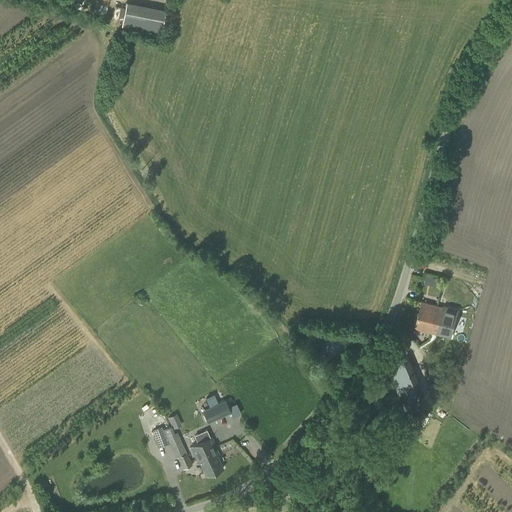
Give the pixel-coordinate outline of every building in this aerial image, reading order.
[(126,27),(165,35),(170,9),(130,2),(126,27)] [(114,5),(112,17),(127,19),(129,7),(114,5)] [(423,285),(434,286),(434,276),(423,276),(423,285)] [(443,307),(421,302),(414,329),(450,338),(457,310),(443,306),(443,307)] [(406,357),(389,367),(412,412),(430,402),(406,357)] [(208,422),(231,411),(226,399),(202,410),(208,422)] [(172,415),(174,427),(183,426),(180,413),(172,415)] [(178,457),(183,469),(192,465),(177,431),(175,432),(172,425),(162,430),(165,436),(175,458),(178,457)] [(210,452),(217,449),(211,437),(190,447),(196,461),(211,454),(210,452)] [(211,454),(196,461),(198,464),(199,463),(205,475),(223,468),(217,454),(218,453),(217,449),(210,452),(211,454)]
